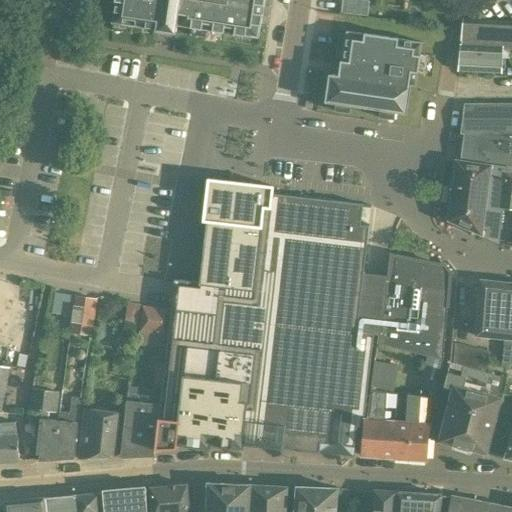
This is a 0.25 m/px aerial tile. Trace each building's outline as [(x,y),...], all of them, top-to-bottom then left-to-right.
[(113,0),(114,1),(111,23),(154,30),(154,31),(168,33),(175,34),(176,26),(258,39),(263,0),(113,0)] [(368,1),(360,0),(341,0),(340,13),(367,16),(368,1)] [(460,45),(503,48),(502,50),(511,51),(511,21),(463,18),(460,45)] [(339,61),(339,63),(337,76),(328,74),(324,101),(405,115),(410,86),(415,87),(416,75),(423,76),(426,56),(419,55),(421,43),(397,39),(363,34),(345,32),(341,61),(339,61)] [(501,74),(502,50),(503,48),(460,45),(457,72),(501,74)] [(497,240),(511,244),(511,232),(511,166),(511,167),(511,163),(511,104),(465,105),(460,135),(464,135),(460,163),(456,162),(453,185),(449,185),(446,206),(450,206),(448,220),(497,241),(497,240)] [(171,309),(155,452),(179,452),(180,452),(180,444),(239,451),(242,451),(243,443),(255,444),(325,452),(353,455),(357,416),(364,416),(364,414),(357,413),(359,396),(366,396),(373,334),(377,335),(382,335),(388,277),(374,275),(362,274),(368,227),(359,226),(362,206),(271,195),(272,187),(239,183),(218,181),(207,180),(206,186),(205,195),(202,222),(207,223),(205,240),(200,285),(184,283),(174,282),(171,307),(171,309)] [(382,335),(377,335),(376,344),(441,361),(443,361),(450,267),(391,256),(388,277),(382,335)] [(475,336),(504,339),(501,367),(511,367),(511,283),(479,281),(475,336)] [(89,337),(96,299),(74,296),(69,334),(89,337)] [(138,332),(165,335),(168,309),(141,307),(138,332)] [(478,371),(480,350),(454,343),(452,364),(478,371)] [(491,350),(480,349),(480,350),(478,371),(488,374),(491,350)] [(441,434),(440,443),(486,454),(499,400),(500,400),(506,380),(484,374),(450,364),(443,388),(452,391),(441,434)] [(0,366),(0,413),(9,369),(0,366)] [(153,389),(128,386),(125,414),(121,456),(154,455),(154,453),(160,405),(162,387),(153,386),(153,389)] [(51,460),(55,421),(53,421),(54,420),(47,419),(48,413),(56,413),(58,393),(31,390),(28,411),(38,412),(37,416),(40,417),(35,455),(38,456),(38,461),(51,460)] [(362,456),(395,458),(398,419),(399,394),(387,393),(387,392),(370,390),(367,417),(365,416),(362,456)] [(398,419),(395,458),(425,460),(428,421),(419,421),(421,396),(407,395),(399,394),(398,419)] [(57,422),(55,421),(51,460),(73,459),(77,424),(81,399),(71,398),(69,414),(58,413),(57,422)] [(120,457),(121,456),(125,414),(84,410),(79,459),(120,457)] [(0,463),(19,462),(17,436),(16,436),(15,423),(0,424),(0,436),(0,437),(0,463)] [(511,460),(511,428),(503,459),(511,460)] [(152,511),(187,511),(186,486),(151,489),(152,511)] [(247,511),(249,487),(207,486),(205,511),(247,511)] [(285,511),(287,490),(251,489),(251,487),(249,487),(247,511),(285,511)] [(334,511),(336,489),(296,488),(293,511),(334,511)] [(146,511),(145,490),(100,494),(102,511),(146,511)] [(393,511),(394,493),(374,491),(372,511),(393,511)] [(394,493),(393,511),(438,511),(441,496),(397,493),(394,493)] [(102,511),(100,494),(74,496),(75,511),(102,511)] [(75,511),(74,496),(45,499),(46,511),(75,511)] [(446,496),(441,496),(438,511),(447,511),(451,496),(446,496)] [(511,511),(511,508),(451,496),(447,511),(511,511)] [(4,503),(4,511),(46,511),(45,499),(44,499),(44,498),(4,503)]
